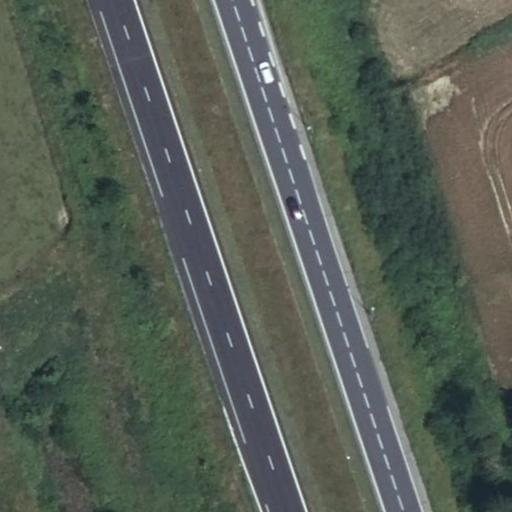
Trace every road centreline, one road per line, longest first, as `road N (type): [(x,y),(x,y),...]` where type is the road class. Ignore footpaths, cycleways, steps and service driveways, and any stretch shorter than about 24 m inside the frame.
road 1 (motorway): [(116,0),(288,511)]
road 2 (motorway): [(405,511),(233,0)]
